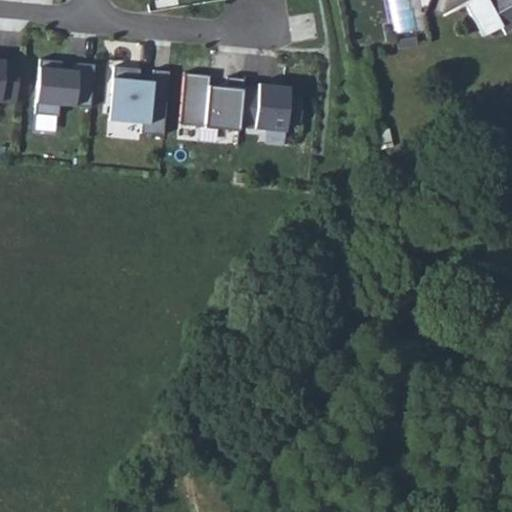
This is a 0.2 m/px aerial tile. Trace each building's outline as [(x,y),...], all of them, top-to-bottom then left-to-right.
[(511,0),(481,0),(485,10),(495,5),(501,20),(511,16),(511,0)] [(29,60),(0,58),(0,102),(25,105),(29,60)] [(96,62),(41,60),(38,106),(93,109),(96,62)] [(171,73),(116,69),(112,120),(146,124),(143,135),(167,135),(171,73)] [(298,86),(257,81),(255,130),(296,130),(298,86)] [(248,91),(210,87),(207,126),(245,130),(248,91)]
